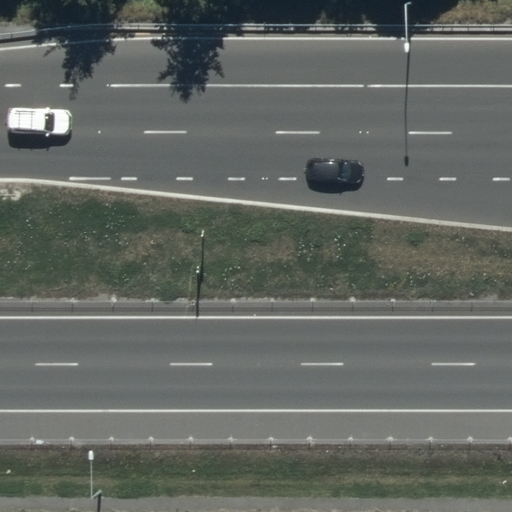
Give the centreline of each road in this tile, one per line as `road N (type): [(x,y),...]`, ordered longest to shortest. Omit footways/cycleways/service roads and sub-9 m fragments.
road 1 (trunk): [(511,362),(0,363)]
road 2 (trunk): [(95,133),(415,64),(511,64)]
road 3 (trunk): [(95,133),(511,151)]
